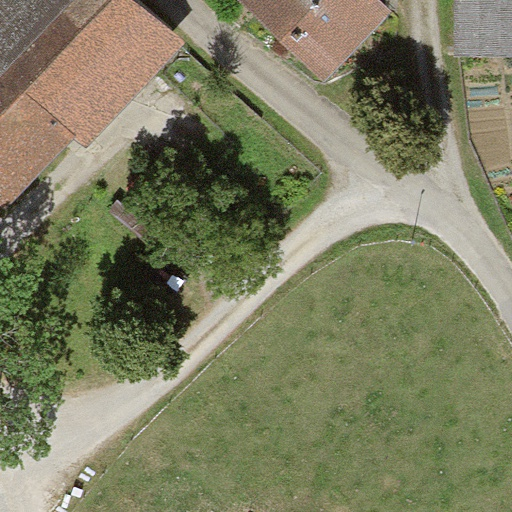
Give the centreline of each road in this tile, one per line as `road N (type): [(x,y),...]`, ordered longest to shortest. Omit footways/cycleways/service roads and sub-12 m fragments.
road 1 (unknown): [(391,155),(71,459),(31,480)]
road 2 (track): [(193,0),(459,209),(511,301)]
road 3 (track): [(459,209),(424,0)]
